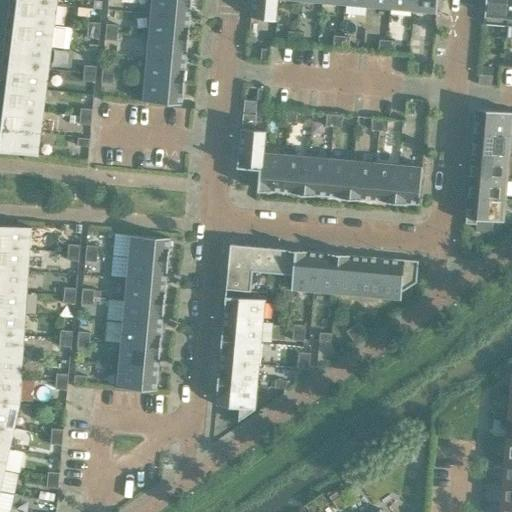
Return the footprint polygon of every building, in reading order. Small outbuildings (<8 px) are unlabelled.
[(55,26),(58,4),(28,0),(17,0),(15,20),(55,26)] [(191,18),(192,0),(151,0),(150,14),(191,18)] [(276,20),(277,0),(252,0),(251,18),(276,20)] [(390,9),(390,0),(367,0),(367,7),(390,9)] [(413,11),(413,0),(390,0),(390,9),(413,11)] [(436,13),(437,0),(413,0),(413,11),(435,13),(436,13)] [(485,0),(484,23),(506,25),(508,0),(485,0)] [(189,39),(191,18),(150,14),(148,35),(189,39)] [(52,47),(55,26),(15,20),(12,41),(52,47)] [(100,31),(100,23),(89,22),(88,30),(100,31)] [(118,33),(119,25),(107,24),(106,32),(118,33)] [(99,39),(100,31),(88,30),(87,38),(99,39)] [(295,43),(296,32),(288,31),(287,43),(295,43)] [(117,41),(118,33),(106,32),(105,40),(117,41)] [(303,44),(304,32),(296,32),(295,43),(303,44)] [(187,61),(189,39),(148,35),(146,57),(187,61)] [(341,48),(342,36),(334,35),(333,47),(341,48)] [(349,48),(350,36),(342,36),(341,48),(349,48)] [(386,52),(387,40),(379,39),(378,51),(386,52)] [(394,52),(395,41),(387,40),(386,52),(394,52)] [(50,68),(52,47),(12,41),(9,63),(50,68)] [(268,61),(270,49),(262,48),(260,60),(268,61)] [(185,82),(187,61),(146,57),(144,78),(185,82)] [(417,74),(418,62),(410,61),(409,73),(417,74)] [(47,89),(50,68),(9,63),(7,84),(47,89)] [(96,74),(97,66),(85,65),(84,73),(96,74)] [(114,76),(115,68),(103,67),(102,75),(114,76)] [(95,82),(96,74),(84,73),(83,81),(95,82)] [(491,85),(492,75),(479,74),(478,84),(491,85)] [(113,84),(114,76),(102,75),(101,83),(113,84)] [(183,105),(185,82),(144,78),(142,101),(183,105)] [(44,111),(47,89),(7,84),(4,106),(44,111)] [(265,101),(266,89),(258,88),(257,100),(265,101)] [(243,100),(241,128),(255,129),(257,101),(243,100)] [(414,114),(415,102),(407,101),(406,113),(414,114)] [(42,133),(44,111),(4,106),(1,127),(42,133)] [(92,117),(93,109),(81,108),(80,116),(92,117)] [(511,134),(511,111),(476,108),(474,130),(511,134)] [(288,122),(289,110),(281,110),(280,122),(288,122)] [(296,123),(297,111),(289,110),(288,122),(296,123)] [(334,126),(335,114),(327,114),(326,126),(334,126)] [(342,127),(342,115),(335,114),(334,126),(342,127)] [(91,125),(92,117),(80,116),(79,124),(91,125)] [(379,130),(380,119),(372,118),(371,130),(379,130)] [(387,131),(388,119),(380,119),(379,130),(387,131)] [(0,150),(39,155),(42,133),(1,127),(0,137),(0,150)] [(264,151),(266,130),(255,129),(241,128),(237,167),(259,169),(261,169),(263,151),(264,151)] [(511,155),(511,134),(474,130),(472,152),(511,155)] [(89,146),(90,138),(78,137),(77,145),(89,146)] [(285,153),(264,151),(263,151),(261,169),(259,169),(257,190),(282,192),(285,153)] [(511,177),(511,155),(472,152),(470,174),(511,177)] [(304,194),(308,155),(285,153),(282,192),(304,194)] [(327,196),(331,157),(308,155),(304,194),(327,196)] [(350,198),(353,159),(331,157),(327,196),(350,198)] [(372,201),(376,162),(353,159),(350,198),(372,201)] [(395,203),(399,164),(376,162),(372,201),(395,203)] [(419,205),(423,165),(421,165),(421,166),(399,164),(395,203),(419,205)] [(505,198),(507,178),(511,178),(511,177),(470,174),(468,195),(505,198)] [(503,221),(505,198),(468,195),(466,218),(477,219),(492,220),(503,221)] [(476,223),(476,230),(491,231),(492,220),(477,219),(476,223)] [(0,247),(30,249),(32,227),(0,224),(0,247)] [(115,232),(113,255),(129,256),(169,259),(171,238),(140,235),(136,234),(115,232)] [(251,291),(253,270),(255,245),(230,243),(226,289),(227,289),(227,288),(251,291)] [(80,253),(81,245),(69,244),(68,252),(80,253)] [(98,254),(99,246),(87,245),(86,253),(98,254)] [(293,274),(295,249),(255,245),(253,270),(293,274)] [(0,269),(29,271),(30,249),(0,247),(0,269)] [(316,291),(320,251),(295,249),(293,274),(291,289),(292,289),(316,291)] [(335,293),(339,253),(320,251),(316,291),(335,293)] [(79,261),(80,253),(68,252),(67,259),(79,261)] [(97,262),(98,254),(86,253),(85,261),(97,262)] [(355,295),(359,255),(339,253),(335,293),(355,295)] [(378,297),(382,257),(359,255),(355,295),(378,297)] [(129,256),(127,278),(167,281),(169,259),(129,256)] [(417,282),(418,260),(382,257),(378,297),(401,299),(402,291),(417,282)] [(0,290),(27,292),(29,271),(0,269),(0,290)] [(127,278),(125,299),(165,303),(167,281),(127,278)] [(76,296),(77,288),(65,287),(64,294),(76,296)] [(94,297),(95,289),(83,288),(82,296),(94,297)] [(291,301),(292,289),(291,289),(284,288),(283,300),(291,301)] [(0,311),(26,314),(27,292),(0,290),(0,311)] [(75,304),(76,296),(64,294),(63,302),(75,304)] [(263,321),(265,300),(266,300),(266,298),(227,295),(227,294),(226,294),(223,317),(263,321)] [(93,305),(94,297),(82,296),(81,304),(93,305)] [(125,299),(123,321),(163,325),(165,303),(125,299)] [(0,333),(25,335),(26,314),(0,311),(0,333)] [(261,343),(263,321),(223,317),(221,339),(261,343)] [(123,321),(121,343),(161,347),(163,325),(123,321)] [(366,331),(359,321),(353,326),(360,336),(366,331)] [(305,333),(305,325),(293,324),(293,332),(305,333)] [(360,336),(353,326),(346,331),(353,340),(360,336)] [(72,339),(73,331),(61,330),(60,337),(72,339)] [(90,340),(91,332),(79,331),(78,339),(90,340)] [(304,341),(305,333),(293,332),(292,340),(304,341)] [(331,341),(331,333),(320,332),(319,340),(331,341)] [(0,355),(23,357),(25,335),(0,333),(0,355)] [(71,347),(72,339),(60,337),(59,345),(71,347)] [(89,348),(90,340),(78,339),(77,347),(89,348)] [(259,364),(261,343),(221,339),(220,360),(259,364)] [(121,343),(119,365),(159,368),(161,347),(121,343)] [(310,361),(311,353),(299,352),(298,360),(310,361)] [(0,376),(22,378),(23,357),(0,355),(0,376)] [(257,386),(259,364),(220,360),(218,382),(257,386)] [(309,369),(310,361),(298,360),(297,368),(309,369)] [(117,385),(116,387),(157,390),(159,368),(119,365),(117,385)] [(68,382),(69,374),(57,373),(56,381),(68,382)] [(86,383),(87,375),(75,374),(74,382),(86,383)] [(0,400),(20,403),(22,378),(0,376),(0,400)] [(286,388),(287,380),(275,379),(274,387),(286,388)] [(67,390),(68,382),(56,381),(56,389),(67,390)] [(255,408),(257,386),(218,382),(215,405),(239,407),(238,420),(239,420),(255,408)] [(0,424),(15,427),(20,403),(0,400),(0,424)] [(0,446),(10,449),(15,427),(0,424),(0,446)] [(63,437),(64,429),(52,428),(51,436),(63,437)] [(412,460),(423,461),(426,434),(414,433),(412,460)] [(63,445),(63,437),(51,436),(51,444),(63,445)] [(0,468),(5,470),(10,449),(0,446),(0,468)] [(356,469),(345,477),(352,487),(363,479),(356,469)] [(59,480),(60,472),(48,471),(47,479),(59,480)] [(59,488),(59,480),(47,479),(47,487),(59,488)] [(511,483),(504,482),(502,504),(511,504),(511,483)] [(336,491),(329,497),(336,506),(343,500),(336,491)]
